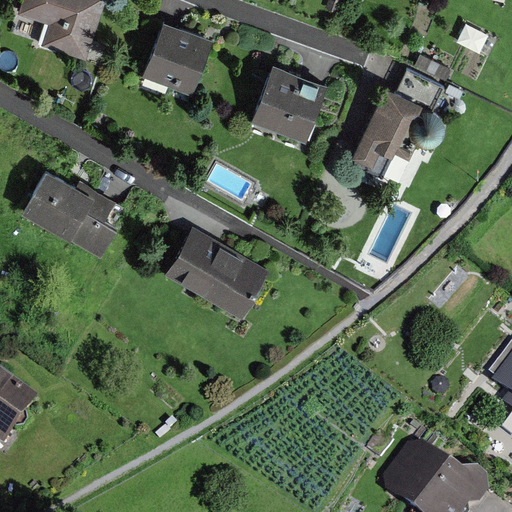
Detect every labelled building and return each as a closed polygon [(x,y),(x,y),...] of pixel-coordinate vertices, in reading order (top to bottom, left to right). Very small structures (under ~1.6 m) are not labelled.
[(37,35),(30,57),(77,71),(88,33),(98,2),(90,0),(15,0),(8,26),(37,35)] [(205,52),(154,32),(132,87),(183,107),(205,52)] [(318,94),(263,73),(241,131),(296,152),(318,94)] [(388,103),(375,98),(341,174),(391,196),(409,153),(424,154),(437,143),(435,129),(426,119),(435,97),(398,79),(388,103)] [(117,222),(38,178),(13,223),(92,267),(117,222)] [(258,283),(183,236),(154,283),(229,329),(258,283)] [(511,357),(477,399),(511,428),(511,357)] [(0,448),(28,409),(0,389),(0,448)] [(483,511),(479,482),(458,485),(406,449),(374,494),(399,511),(483,511)]
